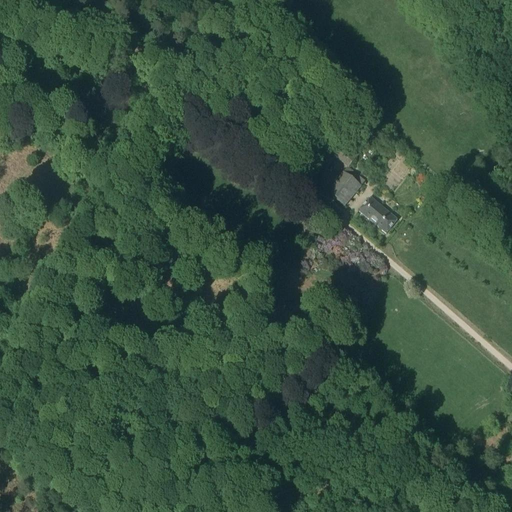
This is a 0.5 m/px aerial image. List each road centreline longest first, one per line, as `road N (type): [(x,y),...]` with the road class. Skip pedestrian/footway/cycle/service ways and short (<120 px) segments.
road 1 (track): [(247,142),(511,368)]
road 2 (track): [(0,30),(60,47),(164,97)]
